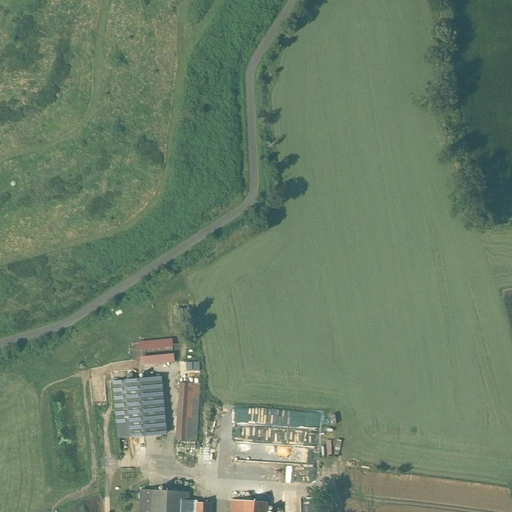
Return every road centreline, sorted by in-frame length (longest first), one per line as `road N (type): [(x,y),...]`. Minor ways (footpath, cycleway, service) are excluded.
road 1 (track): [(185,0),(159,191),(114,232),(0,264)]
road 2 (track): [(105,0),(89,119),(63,139),(0,158)]
